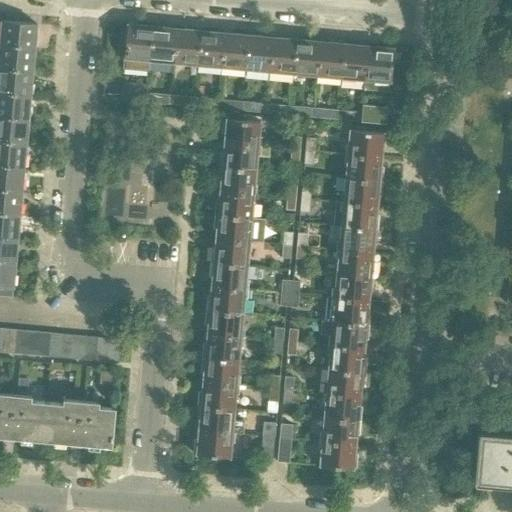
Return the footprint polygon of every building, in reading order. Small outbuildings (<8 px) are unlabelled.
[(1,21),(0,28),(0,46),(34,50),(36,24),(1,21)] [(124,58),(148,60),(151,26),(128,24),(126,41),(124,58)] [(148,60),(172,63),(175,29),(151,26),(148,60)] [(172,63),(196,65),(199,31),(175,29),(172,63)] [(196,65),(220,67),(223,33),(199,31),(196,65)] [(220,67),(244,69),(247,35),(223,33),(220,67)] [(244,69),(268,71),(271,37),(247,35),(244,69)] [(268,71),(293,73),(295,40),(271,37),(268,71)] [(293,73),(316,75),(319,42),(295,40),(293,73)] [(316,75),(340,78),(343,44),(319,42),(316,75)] [(340,78),(365,80),(368,46),(343,44),(340,78)] [(0,46),(0,71),(32,74),(34,50),(0,46)] [(368,46),(365,80),(389,82),(392,48),(368,46)] [(0,71),(0,95),(30,98),(32,74),(0,71)] [(121,100),(145,102),(146,91),(122,88),(121,100)] [(152,103),(169,104),(170,95),(153,94),(152,103)] [(0,95),(0,119),(27,122),(30,98),(0,95)] [(170,95),(169,104),(186,106),(187,97),(170,95)] [(201,107),(216,109),(217,99),(202,98),(201,107)] [(217,99),(216,109),(241,111),(242,101),(217,99)] [(248,112),(265,113),(266,104),(249,102),(248,112)] [(266,104),(265,113),(282,114),(283,105),(266,104)] [(361,112),(386,114),(387,107),(362,105),(361,112)] [(296,116),(313,117),(314,108),(297,106),(296,116)] [(314,108),(313,117),(330,118),(330,109),(314,108)] [(345,110),(344,120),(361,121),(361,112),(345,110)] [(361,121),(385,124),(386,114),(361,112),(361,121)] [(223,133),(222,147),(258,150),(261,121),(225,118),(225,119),(222,119),(221,133),(223,133)] [(0,119),(0,142),(25,145),(27,122),(0,119)] [(347,145),(346,157),(382,160),(383,148),(385,148),(386,134),(384,134),(384,133),(348,129),(348,130),(349,130),(347,144),(347,145)] [(292,136),(290,153),(300,153),(301,137),(292,136)] [(306,137),(304,154),(314,155),(315,138),(306,137)] [(0,167),(23,170),(24,161),(25,145),(0,142),(0,167)] [(220,152),(218,166),(256,169),(258,150),(222,147),(222,152),(220,152)] [(300,153),(290,153),(289,162),(299,163),(300,153)] [(314,155),(304,154),(304,161),(304,164),(313,165),(313,161),(314,155)] [(346,165),(344,178),(382,182),(383,167),(381,167),(382,160),(346,157),(346,165),(345,165),(346,165)] [(219,181),(219,190),(254,194),(255,184),(256,184),(256,183),(255,183),(256,169),(218,166),(217,181),(219,181)] [(0,167),(0,190),(22,193),(22,184),(23,170),(0,167)] [(343,191),(342,202),(378,205),(379,196),(381,196),(382,182),(344,178),(343,191)] [(288,184),(287,197),(296,198),(297,184),(288,184)] [(303,185),(302,198),(310,199),(311,186),(303,185)] [(0,214),(19,216),(22,193),(0,190),(0,214)] [(215,200),(214,214),(252,218),(253,204),(254,204),(254,203),(253,203),(254,194),(219,190),(218,200),(215,200)] [(296,198),(287,197),(286,210),(295,211),(296,198)] [(310,199),(302,198),(300,211),(309,212),(310,199)] [(333,226),(340,226),(378,229),(379,215),(377,215),(378,205),(342,202),(335,201),(333,226)] [(0,214),(0,239),(17,241),(19,216),(0,214)] [(215,229),(214,238),(250,241),(251,228),(252,227),(251,227),(252,218),(214,214),(213,229),(215,229)] [(339,240),(338,250),(373,253),(374,244),(376,244),(378,229),(340,226),(339,239),(338,239),(338,240),(339,240)] [(284,232),(283,245),(291,245),(292,232),(284,232)] [(298,233),(297,246),(306,247),(307,234),(298,233)] [(211,247),(210,262),(248,265),(249,251),(249,250),(250,241),(214,238),(213,248),(211,247)] [(511,246),(510,261),(511,261),(511,239),(503,238),(502,244),(504,245),(504,244),(511,246)] [(0,264),(15,265),(17,241),(0,239),(0,264)] [(291,245),(283,245),(282,258),(290,259),(291,245)] [(306,247),(297,246),(296,259),(304,260),(306,247)] [(337,259),(336,274),(373,277),(375,263),(373,262),(373,253),(338,250),(337,258),(337,259)] [(499,281),(511,282),(511,261),(510,261),(509,275),(501,276),(501,275),(500,275),(499,281)] [(211,277),(210,286),(245,289),(246,278),(247,278),(247,277),(246,277),(248,265),(210,262),(209,277),(211,277)] [(15,265),(0,264),(0,295),(12,297),(15,265)] [(334,288),(334,298),(369,301),(370,291),(372,292),(373,277),(336,274),(335,288),(334,288)] [(282,280),(281,293),(290,294),(291,281),(282,280)] [(291,281),(290,294),(299,294),(300,282),(291,281)] [(511,282),(499,281),(499,287),(500,288),(500,287),(508,289),(505,319),(511,319),(511,282)] [(207,295),(206,310),(243,313),(244,299),(245,299),(245,298),(245,289),(210,286),(209,295),(207,295)] [(280,306),(289,307),(290,294),(281,293),(280,306)] [(290,294),(289,307),(298,307),(299,294),(290,294)] [(333,308),(331,322),(369,325),(370,310),(368,310),(369,301),(334,298),(333,307),(332,307),(332,308),(333,308)] [(206,325),(206,334),(241,337),(242,326),(243,326),(243,325),(242,325),(243,313),(206,310),(204,324),(206,325)] [(330,336),(329,346),(365,349),(366,339),(368,340),(369,325),(331,322),(330,335),(330,336)] [(275,327),(274,340),(283,341),(284,328),(275,327)] [(2,352),(13,353),(15,330),(4,329),(2,352)] [(289,329),(288,342),(297,342),(305,343),(306,330),(289,329)] [(13,353),(25,354),(27,331),(15,330),(13,353)] [(25,354),(36,355),(38,332),(27,331),(25,354)] [(36,355),(48,357),(50,333),(38,332),(36,355)] [(48,357),(59,358),(61,334),(50,333),(48,357)] [(59,358),(71,359),(73,335),(61,334),(59,358)] [(203,343),(201,358),(239,361),(240,346),(241,346),(241,345),(240,345),(241,337),(206,334),(205,343),(203,343)] [(71,359),(83,360),(85,336),(73,335),(71,359)] [(83,360),(94,361),(97,337),(85,336),(83,360)] [(94,361),(106,362),(108,338),(97,337),(94,361)] [(108,338),(106,362),(118,363),(120,339),(108,338)] [(283,341),(274,340),(273,353),(282,354),(283,341)] [(297,342),(288,342),(287,354),(296,355),(297,342)] [(328,355),(327,370),(365,373),(366,358),(364,358),(365,349),(329,346),(329,354),(328,354),(328,355)] [(202,372),(201,381),(237,385),(238,374),(239,373),(238,373),(239,361),(201,358),(200,372),(202,372)] [(326,382),(325,394),(360,396),(361,387),(363,387),(365,373),(327,370),(326,381),(326,382)] [(271,375),(270,388),(278,389),(280,376),(271,375)] [(285,376),(283,389),(292,390),(294,377),(285,376)] [(17,392),(27,393),(28,379),(18,378),(17,392)] [(198,391),(197,405),(234,409),(236,394),(236,393),(237,385),(201,381),(200,391),(198,391)] [(278,389),(270,388),(269,401),(277,402),(278,389)] [(292,390),(283,389),(282,402),(291,403),(292,390)] [(0,436),(43,440),(46,402),(30,400),(31,396),(28,395),(0,392),(0,436)] [(324,402),(323,417),(360,420),(362,406),(360,406),(360,396),(325,394),(324,401),(324,402)] [(46,402),(43,440),(89,444),(111,447),(114,408),(98,406),(98,402),(95,401),(95,402),(66,399),(63,399),(62,403),(46,402)] [(198,420),(197,429),(232,432),(243,433),(244,419),(233,418),(234,409),(197,405),(196,420),(198,420)] [(322,430),(321,441),(356,444),(357,435),(359,435),(360,420),(323,417),(322,429),(321,429),(321,430),(322,430)] [(263,422),(262,435),(274,436),(275,423),(263,422)] [(280,424),(279,437),(291,438),(292,425),(280,424)] [(472,479),(511,482),(511,430),(477,427),(476,429),(472,478),(472,479)] [(232,432),(197,429),(196,439),(194,439),(193,453),(195,453),(195,454),(230,457),(231,457),(230,456),(231,443),(232,443),(232,442),(231,442),(232,432)] [(274,436),(262,435),(260,460),(272,461),(274,436)] [(291,438),(279,437),(277,462),(289,463),(291,438)] [(356,444),(321,441),(320,449),(319,449),(319,450),(320,450),(319,464),(318,464),(318,465),(343,468),(354,468),(356,468),(357,454),(355,454),(356,444)]
